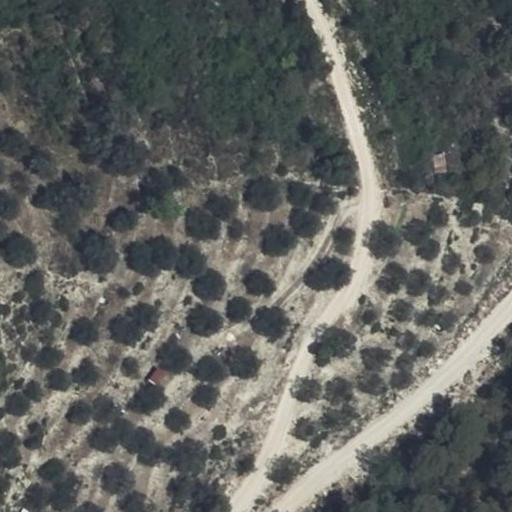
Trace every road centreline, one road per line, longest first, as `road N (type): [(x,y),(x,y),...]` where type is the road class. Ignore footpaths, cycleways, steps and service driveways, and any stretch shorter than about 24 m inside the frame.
road 1 (track): [(229,511),(272,439),(311,345),(349,288),(369,195),(349,107),(305,0)]
road 2 (track): [(511,297),(466,354),(288,511)]
